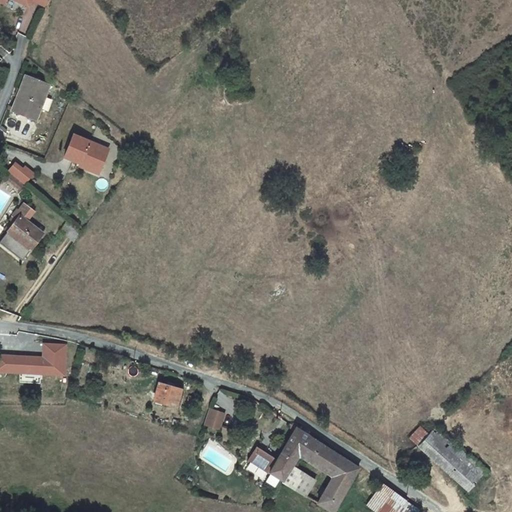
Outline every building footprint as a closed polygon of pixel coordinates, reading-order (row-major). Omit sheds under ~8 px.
[(54,92),(30,82),(17,118),(41,126),(54,92)] [(71,162),(90,170),(91,167),(108,174),(116,155),(80,139),(71,162)] [(88,175),(105,181),(108,174),(91,167),(90,170),(88,175)] [(14,179),(21,184),(29,191),(39,179),(31,173),(28,176),(21,171),(14,179)] [(16,190),(21,184),(14,179),(8,187),(14,193),(16,190)] [(31,193),(29,191),(21,184),(16,190),(28,198),(31,193)] [(18,207),(18,208),(28,217),(31,212),(18,207)] [(25,225),(28,217),(18,208),(16,213),(12,212),(5,227),(8,228),(4,237),(33,253),(42,234),(25,225)] [(61,236),(74,247),(82,237),(68,226),(61,236)] [(37,367),(11,364),(9,377),(36,379),(37,367)] [(183,388),(161,382),(155,399),(177,406),(183,388)] [(216,413),(209,410),(204,426),(210,428),(216,413)] [(218,431),(224,415),(216,413),(210,428),(218,431)] [(489,469),(437,428),(420,448),(473,490),(489,469)] [(284,482),(287,478),(291,471),(298,459),(310,439),(296,429),(278,460),(258,447),(250,461),(284,482)] [(324,466),(331,452),(310,439),(298,459),(314,469),(318,462),(324,466)] [(332,480),(344,460),(331,452),(324,466),(318,462),(314,469),(332,480)] [(333,511),(336,511),(361,470),(344,460),(332,480),(319,503),(333,511)] [(313,484),(291,471),(287,478),(293,482),(290,486),(306,496),(313,484)] [(293,482),(287,478),(284,482),(290,486),(293,482)] [(372,511),(398,511),(406,501),(380,483),(364,507),(372,511)]
